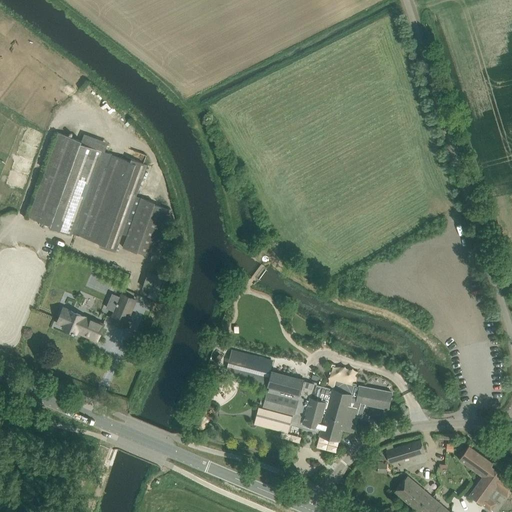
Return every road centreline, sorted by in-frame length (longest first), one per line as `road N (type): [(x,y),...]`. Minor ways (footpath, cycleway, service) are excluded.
road 1 (unclassified): [(511,343),(407,0)]
road 2 (secondary): [(312,511),(0,378)]
road 3 (unclassified): [(315,511),(337,468),(375,436),(416,424),(511,418)]
